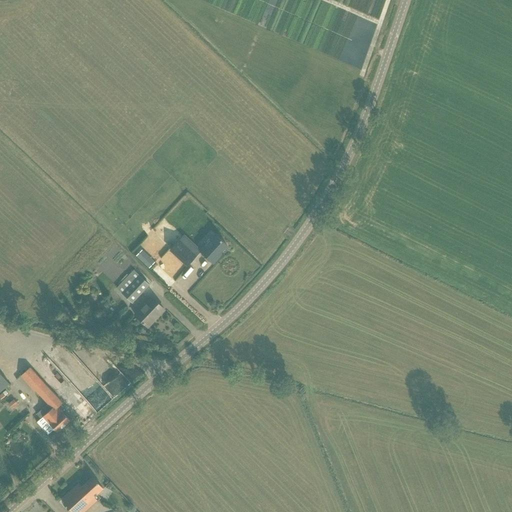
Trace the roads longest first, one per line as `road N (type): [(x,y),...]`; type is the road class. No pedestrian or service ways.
road 1 (tertiary): [(5,511),(254,292),(300,234),(352,141),(402,0)]
road 2 (track): [(167,370),(0,328)]
